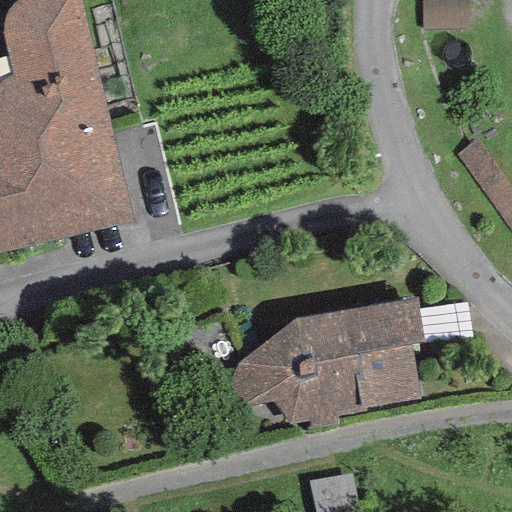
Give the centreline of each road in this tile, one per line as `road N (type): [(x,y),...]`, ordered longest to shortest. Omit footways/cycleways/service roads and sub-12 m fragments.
road 1 (residential): [(416,202),(0,324)]
road 2 (residential): [(416,202),(380,94),(389,0)]
road 3 (residential): [(511,318),(416,202)]
